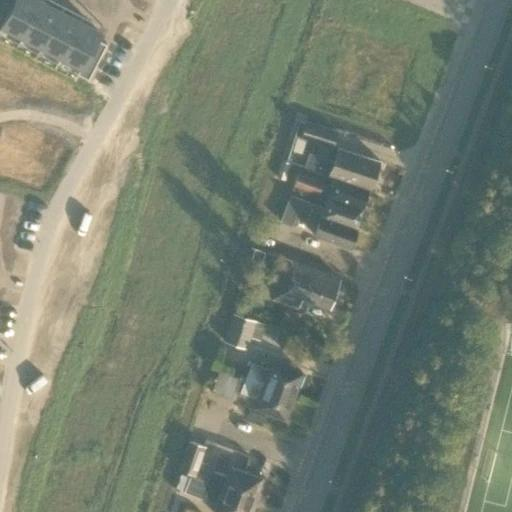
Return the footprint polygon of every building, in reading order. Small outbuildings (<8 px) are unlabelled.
[(13,0),(1,24),(21,34),(39,0),(13,0)] [(39,0),(21,34),(41,44),(59,10),(39,0)] [(59,10),(41,44),(60,55),(79,20),(59,10)] [(79,20),(60,55),(80,65),(81,63),(86,55),(90,46),(95,37),(99,31),(79,20)] [(95,37),(90,46),(101,52),(106,43),(95,37)] [(90,46),(86,55),(97,61),(101,52),(90,46)] [(86,55),(81,63),(92,70),(97,61),(86,55)] [(316,56),(313,64),(324,68),(327,60),(316,56)] [(374,56),(364,84),(402,97),(412,70),(374,56)] [(80,65),(76,73),(88,78),(92,70),(81,63),(80,65)] [(313,64),(310,72),(322,75),(324,68),(313,64)] [(364,84),(355,111),(393,124),(402,97),(364,84)] [(300,134),(331,145),(337,128),(307,117),(300,134)] [(333,176),(367,188),(370,189),(380,162),(338,146),(333,158),(309,150),(304,164),(333,176)] [(285,179),(290,162),(281,160),(276,176),(285,179)] [(293,185),(318,194),(318,191),(321,183),(322,180),(298,171),(293,185)] [(367,188),(333,176),(330,186),(321,183),(318,191),(327,195),(360,207),(367,188)] [(323,205),(311,201),(290,193),(287,201),(308,209),(353,226),(360,207),(327,195),(323,205)] [(356,227),(353,226),(308,209),(287,201),(280,220),(291,224),(295,215),(317,223),(312,234),(348,248),(356,227)] [(296,309),(300,298),(328,308),(339,278),(285,259),(270,299),(296,309)] [(265,323),(232,312),(223,339),(246,347),(250,336),(260,339),(265,323)] [(244,377),(292,395),(301,373),(271,361),(268,369),(250,362),(244,377)] [(239,377),(219,369),(211,390),(231,398),(234,389),(239,391),(238,393),(256,400),(253,408),(283,419),(292,395),(244,377),(240,375),(239,377)] [(227,476),(211,470),(208,463),(199,459),(204,445),(189,439),(178,468),(190,472),(189,477),(252,501),(260,478),(230,467),(227,476)] [(247,511),(252,501),(189,477),(183,490),(202,497),(217,503),(213,511),(247,511)]
